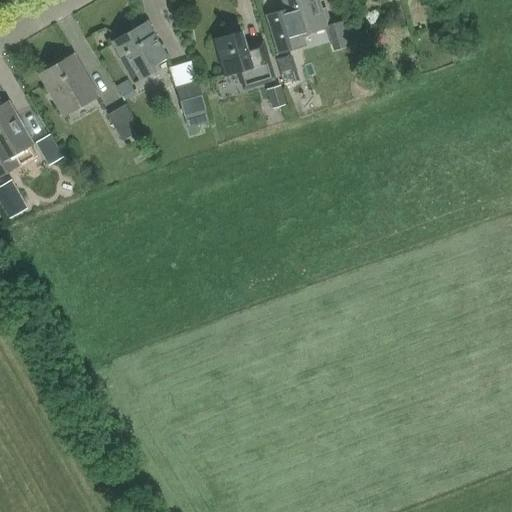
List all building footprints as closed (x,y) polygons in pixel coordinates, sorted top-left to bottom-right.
[(327,27),(319,0),(281,0),(287,17),(274,21),(283,51),(301,46),(298,36),(325,27),(327,27)] [(332,51),(353,45),(346,21),(327,27),(325,27),(332,51)] [(167,59),(147,22),(112,41),(135,83),(156,72),(153,67),(167,59)] [(226,76),(238,73),(243,89),(275,80),(263,41),(246,46),(241,32),(215,40),(226,76)] [(97,96),(73,55),(39,74),(63,115),(97,96)] [(178,61),(166,67),(174,83),(186,78),(178,61)] [(184,117),(206,110),(198,82),(175,88),(184,117)] [(124,102),(136,95),(130,85),(119,91),(124,102)] [(286,105),(280,86),(266,90),(272,109),(286,105)] [(29,143),(8,105),(4,107),(0,99),(0,177),(19,167),(11,153),(29,143)] [(122,141),(140,131),(125,105),(107,115),(122,141)] [(35,144),(48,167),(62,158),(49,136),(35,144)] [(6,183),(0,185),(0,206),(8,219),(22,211),(6,183)]
